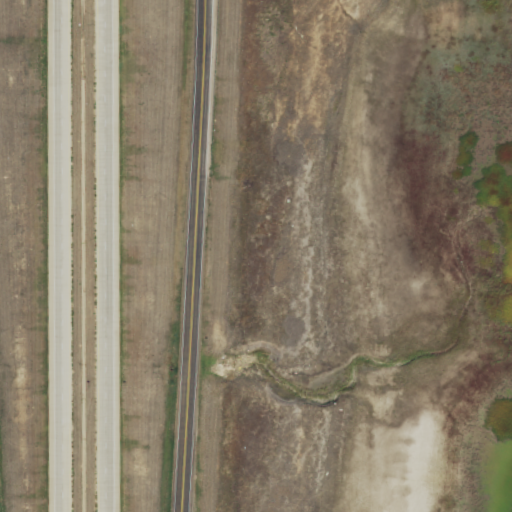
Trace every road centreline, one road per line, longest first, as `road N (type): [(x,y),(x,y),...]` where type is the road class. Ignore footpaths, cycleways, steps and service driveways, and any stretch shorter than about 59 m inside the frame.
road 1 (tertiary): [(202,511),(213,0)]
road 2 (motorway): [(80,0),(76,511)]
road 3 (motorway): [(123,511),(119,0)]
